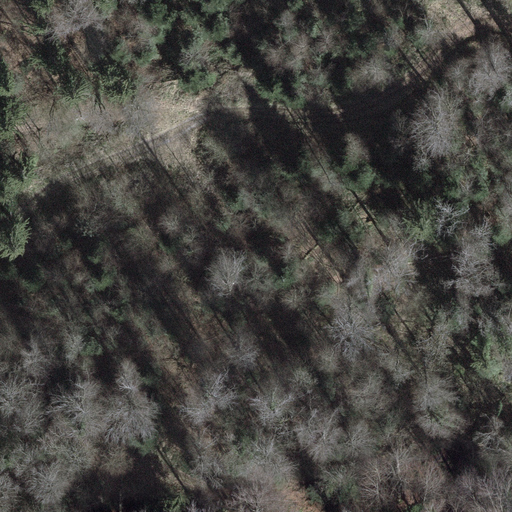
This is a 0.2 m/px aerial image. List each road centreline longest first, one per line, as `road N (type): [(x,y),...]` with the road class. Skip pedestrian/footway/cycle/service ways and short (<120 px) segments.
road 1 (track): [(511,21),(445,38),(358,115),(199,119),(23,207),(0,249)]
road 2 (track): [(0,477),(32,454),(134,455),(281,511)]
